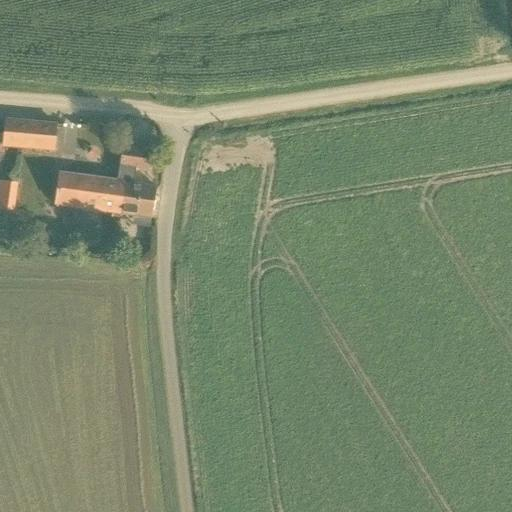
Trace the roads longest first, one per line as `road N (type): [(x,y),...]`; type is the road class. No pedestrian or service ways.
road 1 (unclassified): [(177,511),(154,284),(183,115)]
road 2 (unclassified): [(183,115),(511,69)]
road 3 (unclassified): [(0,98),(183,115)]
